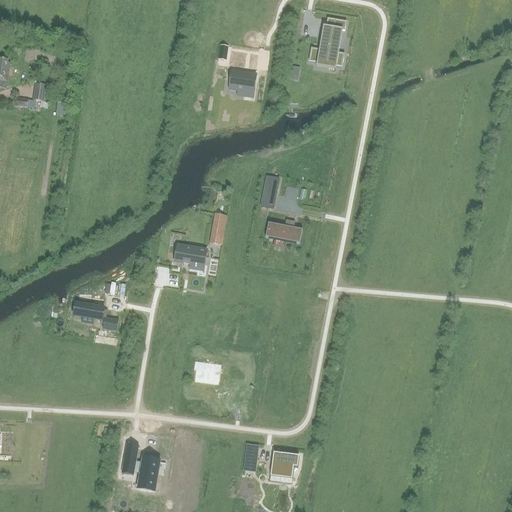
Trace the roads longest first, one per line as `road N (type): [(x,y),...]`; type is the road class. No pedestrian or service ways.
road 1 (residential): [(334,287),(386,23),(376,5),(344,0)]
road 2 (unclassified): [(334,287),(301,430),(278,434),(135,415)]
road 3 (unclassified): [(511,306),(334,287)]
road 4 (unclassified): [(135,415),(0,407)]
road 5 (residential): [(135,415),(155,292)]
